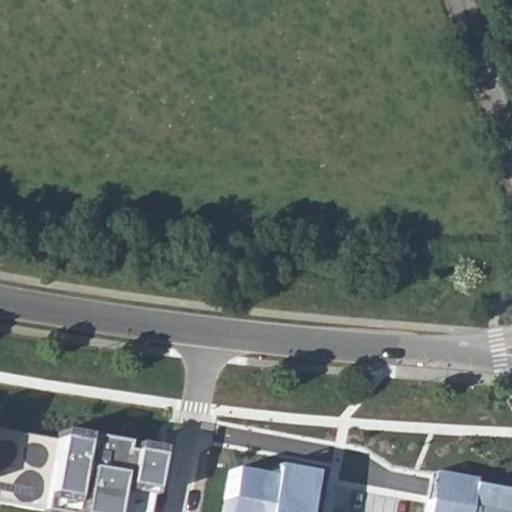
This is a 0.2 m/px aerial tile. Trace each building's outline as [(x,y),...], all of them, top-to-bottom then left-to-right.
[(80,437),(55,433),(45,494),(70,498),(69,505),(79,506),(77,511),(111,511),(116,481),(124,482),(123,486),(149,490),(155,450),(129,446),(128,454),(120,453),(121,444),(93,440),(92,448),(79,446),(80,437)] [(302,511),(309,475),(271,468),(269,478),(262,511),(302,511)] [(262,511),(269,478),(232,471),(224,511),(262,511)] [(472,480),(433,473),(426,511),(466,511),(471,485),(472,480)] [(511,511),(511,492),(471,485),(466,511),(511,511)]
